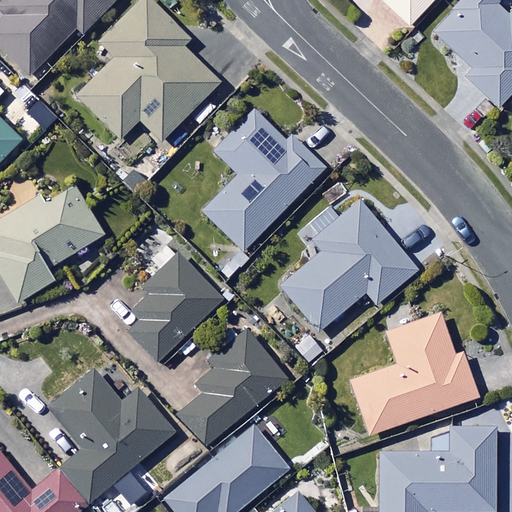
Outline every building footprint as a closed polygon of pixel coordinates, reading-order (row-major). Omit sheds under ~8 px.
[(0,0),(0,43),(25,72),(107,0),(0,0)] [(215,80),(181,47),(189,38),(150,0),(133,0),(96,39),(112,55),(73,94),(117,137),(136,117),(158,139),(215,80)] [(379,0),(406,25),(429,0),(379,0)] [(455,0),(429,30),(469,66),(461,75),(494,104),(511,84),(511,5),(509,10),(497,0),(455,0)] [(316,170),(251,107),(210,149),(233,171),(197,208),(240,249),(316,170)] [(0,155),(18,137),(0,120),(0,155)] [(41,200),(25,174),(3,187),(14,207),(0,215),(0,277),(14,301),(51,278),(44,267),(101,233),(71,182),(41,200)] [(307,242),(316,253),(277,284),(314,329),(363,290),(372,302),(413,269),(354,195),(333,212),(328,206),(308,222),(317,233),(307,242)] [(221,297),(176,251),(147,279),(145,295),(130,309),(138,317),(124,331),(155,362),(221,297)] [(450,353),(436,312),(383,331),(394,363),(347,379),(366,432),(473,395),(458,350),(450,353)] [(285,375),(245,326),(187,374),(200,390),(175,411),(202,443),(285,375)] [(118,400),(92,368),(46,406),(79,446),(61,461),(91,496),(171,430),(135,387),(118,400)] [(492,509),(492,417),(451,417),(451,431),(408,431),(408,446),(376,446),(376,511),(423,511),(424,510),(492,509)] [(229,511),(285,467),(250,424),(162,496),(175,511),(212,511),(214,510),(215,511),(229,511)] [(28,489),(0,455),(0,511),(72,511),(83,503),(54,467),(28,489)] [(313,511),(296,491),(269,511),(313,511)]
